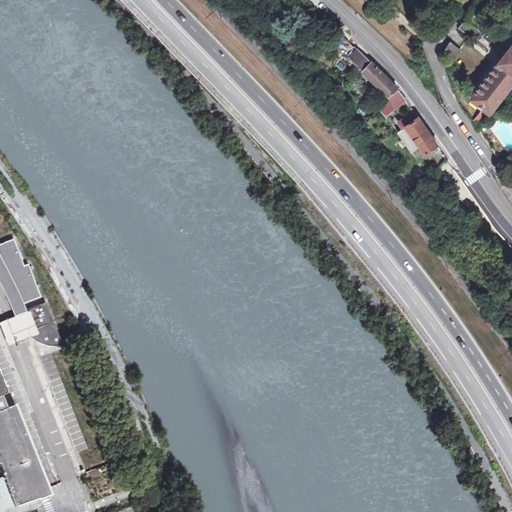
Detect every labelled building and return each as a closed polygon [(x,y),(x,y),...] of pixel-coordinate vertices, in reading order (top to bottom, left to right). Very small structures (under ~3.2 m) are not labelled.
[(485,38),(466,21),(460,28),(467,35),(469,32),(481,42),(485,38)] [(458,41),(454,38),(447,48),(444,56),(456,63),(461,52),(455,47),(458,41)] [(511,51),(473,99),(485,110),(477,121),(481,128),(511,88),(511,51)] [(388,100),(398,92),(388,81),(365,58),(356,67),(388,100)] [(406,103),(398,92),(388,100),(378,110),(387,120),(406,103)] [(402,132),(401,132),(415,152),(421,160),(439,147),(414,114),(398,126),(402,132)] [(397,136),(402,143),(406,149),(411,156),(415,152),(401,132),(397,136)] [(0,279),(16,313),(25,309),(23,304),(42,297),(30,264),(26,266),(16,239),(0,244),(0,279)] [(35,336),(37,338),(39,340),(38,342),(40,343),(43,344),(45,345),(48,346),(51,347),(54,347),(58,347),(61,347),(64,346),(47,303),(28,310),(28,312),(22,314),(23,318),(25,323),(28,329),(30,331),(31,333),(33,335),(35,336)] [(10,319),(0,323),(9,345),(20,342),(35,336),(33,335),(31,333),(30,331),(28,329),(25,323),(23,318),(22,314),(10,319)] [(37,458),(16,405),(13,406),(7,408),(2,396),(8,394),(0,374),(0,467),(3,475),(16,509),(51,495),(37,458)]
